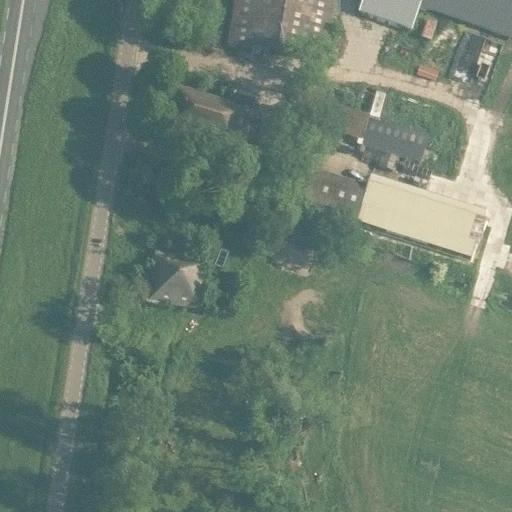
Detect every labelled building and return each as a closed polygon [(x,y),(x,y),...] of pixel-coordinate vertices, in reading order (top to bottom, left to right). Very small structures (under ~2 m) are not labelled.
[(234,0),(227,42),(324,58),(333,0),(234,0)] [(511,0),(362,0),(359,12),(411,30),(420,3),(511,35),(511,0)] [(245,125),(254,98),(234,91),(230,103),(171,85),(155,132),(238,161),(249,127),(248,127),(245,125)] [(349,109),(351,102),(335,98),(333,104),(324,102),(317,126),(359,138),(357,145),(421,161),(428,134),(386,123),(387,119),(369,114),(349,109)] [(292,202),(356,223),(368,187),(302,167),(292,202)] [(147,301),(200,307),(205,261),(152,255),(147,301)] [(205,310),(233,313),(238,276),(218,273),(215,289),(208,289),(205,310)]
